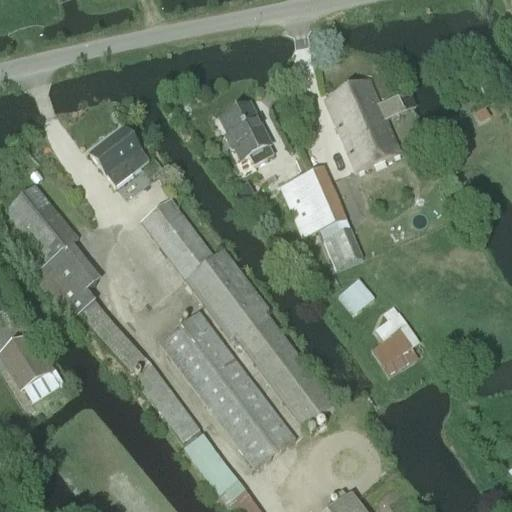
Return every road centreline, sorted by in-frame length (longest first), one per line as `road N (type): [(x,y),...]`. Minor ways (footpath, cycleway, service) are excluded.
road 1 (unclassified): [(0,72),(352,0)]
road 2 (track): [(128,245),(119,279),(127,324),(268,511)]
